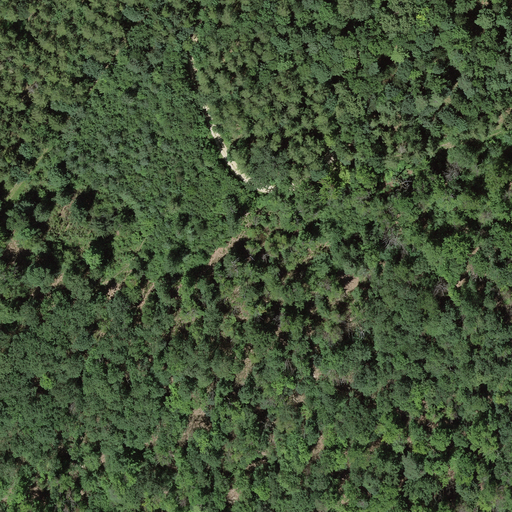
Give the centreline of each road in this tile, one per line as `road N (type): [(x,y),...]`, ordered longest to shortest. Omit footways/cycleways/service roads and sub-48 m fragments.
road 1 (track): [(511,126),(457,147),(365,154),(334,146),(354,124),(366,65),(413,0)]
road 2 (track): [(334,146),(304,185),(278,193),(243,175),(208,112),(197,40),(211,0)]
road 3 (track): [(0,212),(161,0)]
road 4 (track): [(511,444),(324,511)]
